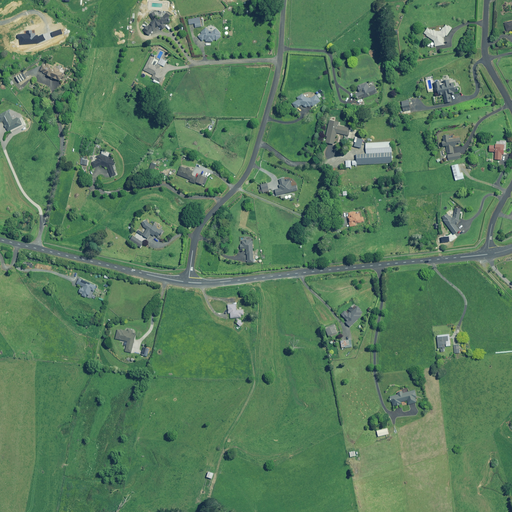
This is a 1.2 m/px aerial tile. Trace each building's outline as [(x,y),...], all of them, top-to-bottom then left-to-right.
[(160,26),(162,30),(166,28),(163,23),(169,23),(169,18),(171,16),(166,12),(163,17),(156,17),(154,12),(149,13),(152,20),(143,30),(149,36),(156,27),(160,26)] [(201,27),(199,18),(188,19),(189,24),(194,23),(195,27),(201,27)] [(427,28),(424,33),(427,35),(427,36),(434,41),(435,46),(445,44),(443,37),(447,36),(452,28),(448,26),(446,25),(444,28),(443,27),(441,31),(437,32),(434,30),(433,30),(431,29),(430,30),(427,28)] [(209,31),(206,28),(201,32),(202,34),(198,36),(202,41),(204,40),(206,40),(206,41),(213,42),(213,40),(216,40),(217,41),(221,36),(220,34),(216,29),(213,31),(209,31)] [(155,58),(151,56),(144,70),(153,75),(152,78),(154,79),(153,81),(158,84),(163,77),(158,75),(161,69),(160,69),(161,66),(157,64),(156,66),(152,64),(155,58)] [(55,78),(61,81),(62,78),(65,79),(67,74),(60,71),(61,70),(54,67),(53,68),(50,67),(50,68),(43,65),(40,71),(44,72),(43,73),(48,75),(47,77),(54,80),(55,78)] [(450,84),(449,80),(443,81),(444,85),(440,86),(440,82),(434,83),(435,88),(434,88),(435,92),(438,92),(439,95),(443,94),(445,103),(451,102),(450,95),(455,94),(454,92),(459,91),(458,86),(455,87),(454,83),(450,84)] [(369,88),(367,83),(357,86),(359,92),(355,93),(357,99),(363,97),(363,98),(377,93),(374,86),(369,88)] [(305,97),(303,94),(297,97),(298,100),(293,103),(296,108),(301,105),(304,105),(304,106),(307,107),(307,106),(310,106),(311,106),(313,106),(320,101),(316,95),(311,98),(305,97)] [(410,110),(409,100),(402,101),(403,111),(410,110)] [(12,120),(8,111),(0,114),(0,122),(2,121),(5,127),(6,126),(8,131),(23,125),(20,118),(18,118),(12,120)] [(325,136),(326,136),(325,142),(334,144),(336,133),(348,136),(349,131),(352,132),(353,129),(338,125),(339,122),(329,120),(325,136)] [(449,140),(449,135),(444,135),(445,141),(442,142),(443,146),(446,146),(448,160),(461,158),(460,153),(454,154),(453,147),(456,147),(455,145),(457,144),(461,143),(460,138),(449,140)] [(363,139),(357,138),(356,142),(355,142),(354,146),(360,148),(363,139)] [(392,163),(391,142),(365,143),(366,154),(356,154),(357,161),(352,161),(353,165),(392,163)] [(495,144),(495,146),(489,145),(489,152),(495,152),(495,159),(502,160),(502,154),(504,154),(504,145),(495,144)] [(101,155),(97,156),(99,160),(92,162),(94,168),(101,165),(102,166),(108,168),(112,177),(116,175),(113,166),(115,165),(112,156),(110,157),(109,157),(110,153),(103,150),(101,155)] [(461,173),(458,164),(452,166),(456,180),(464,178),(462,172),(461,173)] [(193,172),(181,166),(177,174),(190,180),(190,181),(196,184),(196,182),(203,185),(203,183),(206,184),(208,178),(199,174),(198,178),(192,175),(193,172)] [(285,182),(284,178),(278,180),(280,188),(275,190),(276,195),(297,190),(296,185),(291,186),(290,180),(285,182)] [(356,226),(355,223),(358,222),(358,223),(361,222),(364,221),(363,217),(360,217),(360,215),(361,215),(360,211),(355,212),(355,211),(348,212),(348,215),(347,215),(350,227),(356,226)] [(460,214),(454,213),(454,217),(452,218),(450,216),(449,216),(447,213),(442,217),(444,220),(454,235),(460,230),(456,224),(459,222),(460,214)] [(148,222),(147,220),(142,223),(143,227),(147,229),(143,235),(148,238),(151,234),(154,236),(155,235),(158,237),(160,234),(161,235),(163,231),(153,225),(153,226),(148,222)] [(143,243),(133,236),(129,242),(136,247),(137,245),(140,248),(143,243)] [(253,263),(252,240),(240,241),(240,249),(243,249),(243,251),(246,251),(246,263),(253,263)] [(97,286),(79,278),(76,284),(83,287),(82,289),(81,288),(78,292),(82,294),(81,296),(86,298),(87,295),(88,296),(91,291),(93,292),(97,286)] [(237,309),(236,304),(228,305),(229,313),(231,313),(231,318),(242,318),(241,315),(244,315),(244,309),(237,309)] [(360,310),(361,309),(359,307),(358,307),(354,304),(349,310),(350,311),(348,314),(346,311),(342,315),(348,321),(346,323),(350,327),(361,316),(360,315),(362,313),(360,310)] [(338,334),(334,326),(326,329),(329,336),(331,335),(331,337),(338,334)] [(121,329),(121,330),(117,329),(115,339),(127,341),(125,351),(132,353),(135,335),(132,334),(133,330),(128,329),(127,331),(124,330),(121,329)] [(450,346),(450,341),(450,334),(438,335),(438,348),(441,348),(441,349),(441,352),(444,351),(444,349),(445,348),(445,345),(446,345),(446,346),(450,346)] [(352,347),(351,340),(346,340),(347,344),(340,345),(341,349),(352,347)] [(397,395),(390,396),(391,402),(392,402),(393,406),(402,404),(401,402),(407,401),(408,405),(416,403),(415,397),(416,397),(415,390),(403,393),(402,392),(397,393),(397,395)] [(389,434),(387,428),(377,431),(378,437),(389,434)]
